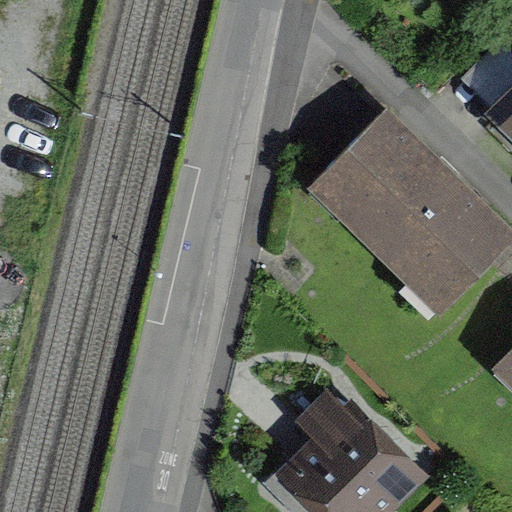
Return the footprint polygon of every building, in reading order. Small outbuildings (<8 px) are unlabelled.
[(471,69),(486,83),(511,55),(511,40),(504,33),(471,69)] [(511,97),(497,112),(511,126),(511,97)] [(444,304),(510,237),(383,112),(317,179),(444,304)] [(511,370),(511,349),(501,360),(511,370)] [(335,511),(374,511),(411,475),(329,393),(302,420),(322,440),(298,465),(291,458),(267,482),(297,511),(316,511),(328,505),(335,511)]
